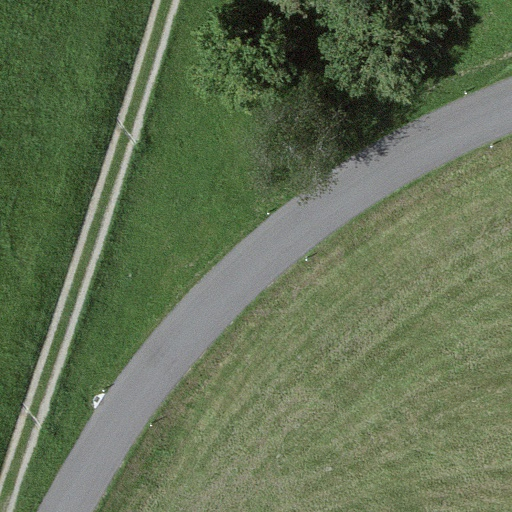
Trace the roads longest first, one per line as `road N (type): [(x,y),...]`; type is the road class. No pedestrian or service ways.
road 1 (unclassified): [(511,106),(388,157),(281,234),(177,344),(77,511)]
road 2 (track): [(0,511),(164,0)]
